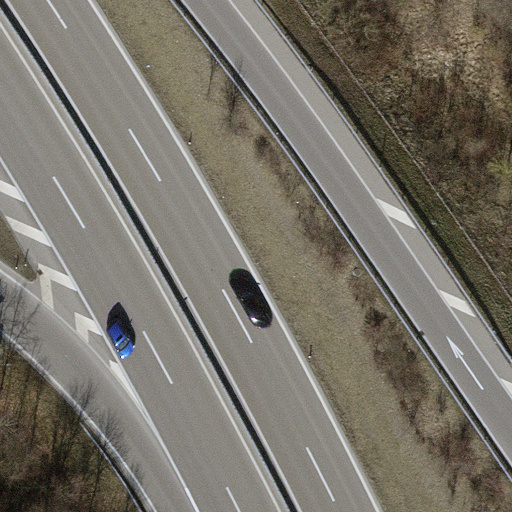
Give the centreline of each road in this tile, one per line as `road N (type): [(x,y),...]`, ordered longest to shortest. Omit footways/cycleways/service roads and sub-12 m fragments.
road 1 (motorway): [(340,511),(240,316),(50,0)]
road 2 (motorway): [(511,428),(207,0)]
road 3 (motorway): [(0,88),(159,355),(239,511)]
road 4 (motorway): [(0,299),(230,511)]
